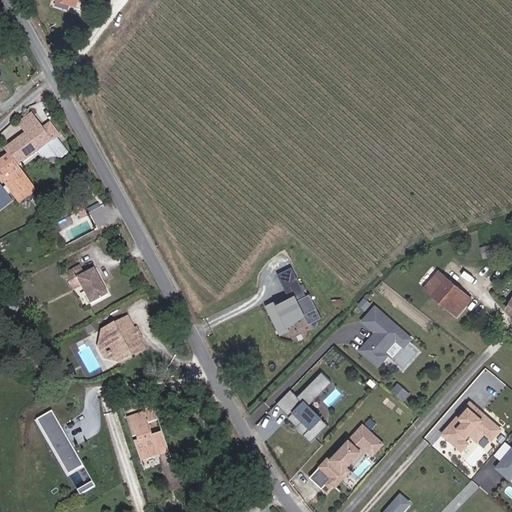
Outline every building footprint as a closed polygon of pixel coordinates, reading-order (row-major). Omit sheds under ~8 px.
[(18,123),(27,134),(8,149),(13,155),(23,169),(25,167),(43,151),(50,160),(57,156),(67,157),(74,152),(62,137),(64,135),(54,123),(47,130),(31,111),(18,123)] [(0,172),(17,195),(34,182),(23,169),(13,155),(0,166),(0,172)] [(0,186),(0,212),(16,201),(4,184),(0,186)] [(478,247),(480,253),(496,248),(495,243),(478,247)] [(498,254),(496,248),(480,253),(482,258),(498,254)] [(94,268),(85,273),(80,265),(64,273),(74,290),(82,286),(90,304),(108,295),(94,268)] [(286,295),(264,306),(279,336),(287,331),(285,328),(303,318),(307,325),(320,318),(303,284),(300,285),(291,267),(276,275),(286,295)] [(457,317),(472,301),(439,273),(425,288),(457,317)] [(360,305),(367,310),(373,302),(365,297),(360,305)] [(413,339),(374,305),(360,321),(372,332),(356,350),(378,369),(390,356),(387,353),(396,343),(403,350),(413,339)] [(143,348),(139,340),(136,342),(132,333),(134,332),(127,318),(103,331),(109,342),(105,344),(116,363),(143,348)] [(134,332),(132,333),(136,342),(139,340),(142,339),(137,330),(134,332)] [(105,358),(116,363),(105,344),(109,342),(103,331),(98,333),(98,345),(105,358)] [(291,391),(278,404),(289,415),(287,418),(310,442),(327,425),(308,406),(332,383),(322,373),(297,397),(291,391)] [(503,430),(469,400),(440,434),(461,452),(472,440),(477,444),(484,437),(491,443),(503,430)] [(153,424),(163,421),(157,403),(148,406),(151,413),(134,419),(148,461),(174,453),(168,434),(158,438),(153,424)] [(84,465),(52,411),(37,419),(69,474),(84,465)] [(384,444),(363,424),(329,460),(327,457),(308,477),(328,495),(367,453),(371,457),(384,444)] [(511,447),(494,469),(510,482),(511,478),(511,447)] [(82,494),(97,486),(94,480),(78,489),(82,494)] [(382,511),(404,511),(412,504),(400,493),(382,511)]
